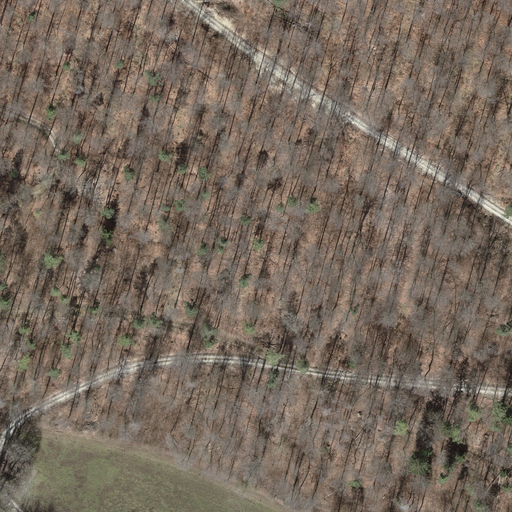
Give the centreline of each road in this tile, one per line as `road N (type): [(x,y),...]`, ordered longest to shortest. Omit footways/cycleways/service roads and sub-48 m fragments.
road 1 (track): [(0,312),(119,312),(230,341),(511,466)]
road 2 (track): [(0,440),(19,420),(130,364),(225,356),(511,391)]
road 3 (track): [(511,224),(176,0)]
road 4 (track): [(0,205),(53,182),(63,159),(49,126),(0,107)]
